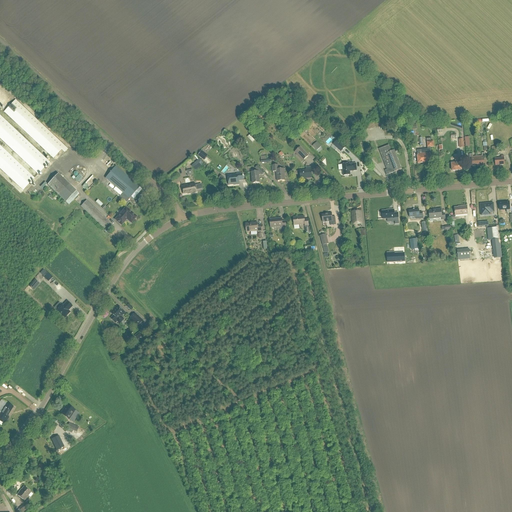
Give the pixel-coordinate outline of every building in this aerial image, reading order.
[(67,150),(15,100),(4,112),(53,159),(61,150),(64,153),(67,150)] [(50,162),(0,115),(0,139),(38,175),(50,162)] [(434,148),(433,143),(427,143),(427,151),(417,152),(418,156),(417,157),(418,165),(431,163),(430,149),(434,148)] [(402,170),(392,145),(378,150),(386,171),(384,171),(386,176),(402,170)] [(34,179),(0,146),(0,169),(23,191),(34,179)] [(308,156),(299,146),(294,151),(297,154),(296,155),(302,162),(308,156)] [(201,151),(198,156),(204,161),(207,156),(201,151)] [(478,167),(477,158),(473,158),(472,155),(469,156),(469,159),(471,159),(472,168),(478,167)] [(504,165),(503,156),(501,157),(501,158),(494,159),(495,166),(504,165)] [(460,164),(459,157),(455,157),(455,164),(451,165),(452,173),(461,172),(461,164),(460,164)] [(199,169),(204,164),(200,159),(195,164),(199,169)] [(357,171),(356,164),(349,165),(342,165),(343,176),(350,176),(350,172),(357,171)] [(140,187),(115,166),(105,179),(129,199),(140,187)] [(278,170),(278,166),(272,167),(273,173),(276,173),(277,182),(285,181),(284,170),(278,170)] [(264,174),(257,167),(255,169),(258,173),(251,173),(252,185),(259,184),(258,176),(261,176),(262,176),(264,174)] [(312,179),(311,168),(306,169),(306,171),(300,172),(300,180),(312,179)] [(169,178),(172,182),(179,179),(176,174),(169,178)] [(242,181),(242,174),(236,175),(236,176),(227,176),(228,186),(233,185),(233,186),(239,186),(238,182),(242,181)] [(78,194),(57,175),(47,185),(68,205),(78,194)] [(196,193),(194,184),(181,186),(182,194),(188,193),(188,194),(196,193)] [(110,223),(86,201),(81,207),(104,229),(110,223)] [(510,213),(509,203),(499,204),(500,211),(506,210),(507,213),(510,213)] [(493,204),(480,205),(481,214),(488,213),(487,211),(494,210),(493,204)] [(468,215),(467,206),(460,207),(460,208),(454,209),(455,216),(468,215)] [(136,217),(126,208),(115,220),(121,225),(126,219),(131,223),(136,217)] [(419,213),(419,210),(409,211),(410,218),(419,217),(419,220),(423,219),(422,213),(419,213)] [(441,215),(441,210),(437,210),(437,211),(429,212),(429,220),(441,219),(442,220),(445,220),(445,215),(441,215)] [(361,225),(360,211),(351,212),(352,225),(361,225)] [(394,214),(394,211),(389,211),(389,212),(382,212),(382,213),(381,213),(381,214),(381,218),(382,219),(383,220),(392,219),(392,221),(398,221),(398,214),(394,214)] [(332,217),(332,213),(327,214),(327,215),(322,215),(322,223),(330,222),(330,226),(336,226),(335,217),(332,217)] [(304,220),(304,217),(293,219),(294,226),(305,225),(305,227),(309,227),(308,220),(304,220)] [(282,223),(281,220),(270,221),(270,229),(281,228),(281,229),(286,228),(285,222),(282,223)] [(257,227),(257,223),(246,224),(246,233),(258,232),(258,233),(262,233),(262,226),(257,227)] [(329,244),(326,234),(320,236),(324,253),(329,252),(326,245),(329,244)] [(419,251),(418,239),(409,240),(410,250),(415,250),(415,252),(419,251)] [(469,249),(457,250),(458,261),(470,260),(469,249)] [(405,253),(388,254),(388,263),(406,262),(405,253)] [(47,273),(43,277),(47,281),(51,277),(47,273)] [(34,280),(29,287),(32,289),(37,282),(34,280)] [(62,305),(57,311),(65,318),(70,313),(68,311),(72,307),(67,302),(63,306),(62,305)] [(124,313),(118,308),(112,315),(113,316),(110,319),(115,323),(117,322),(119,324),(123,320),(121,317),(124,313)] [(143,321),(135,313),(129,320),(137,327),(143,321)] [(153,327),(148,323),(144,328),(149,332),(153,327)] [(14,407),(7,403),(0,414),(0,425),(1,426),(3,423),(5,425),(9,418),(8,417),(14,407)] [(74,411),(66,406),(60,415),(66,418),(67,416),(70,418),(75,412),(74,411)] [(79,427),(69,423),(67,429),(76,432),(79,427)] [(46,472),(41,463),(37,466),(42,475),(46,472)] [(31,493),(24,487),(22,490),(21,490),(19,493),(17,496),(24,501),(31,493)]
